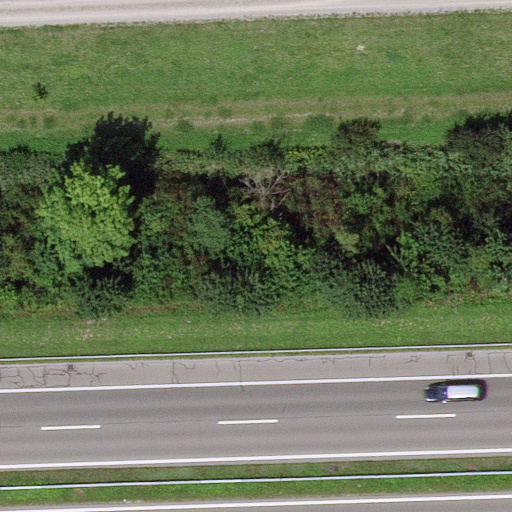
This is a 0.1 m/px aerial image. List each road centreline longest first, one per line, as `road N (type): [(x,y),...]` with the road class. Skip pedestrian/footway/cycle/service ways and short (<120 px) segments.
road 1 (motorway): [(511,414),(0,430)]
road 2 (track): [(0,10),(253,0)]
